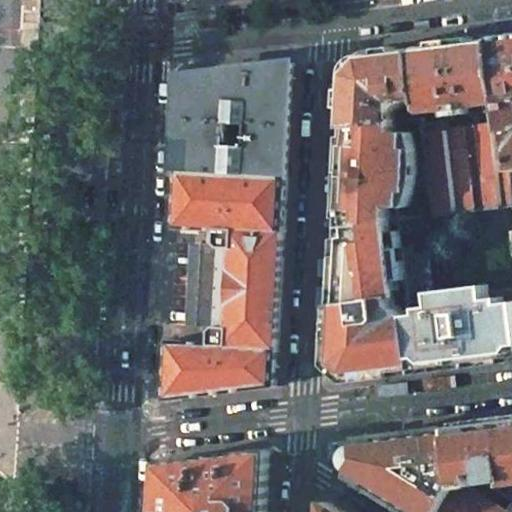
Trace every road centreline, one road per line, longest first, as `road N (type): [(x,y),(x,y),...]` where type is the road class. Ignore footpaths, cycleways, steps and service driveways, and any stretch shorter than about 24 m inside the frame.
road 1 (primary): [(148,46),(129,433)]
road 2 (residential): [(301,415),(322,29)]
road 3 (residential): [(511,388),(301,415)]
road 4 (residential): [(322,29),(511,3)]
road 5 (residential): [(148,46),(322,29)]
road 6 (residential): [(301,415),(129,433)]
